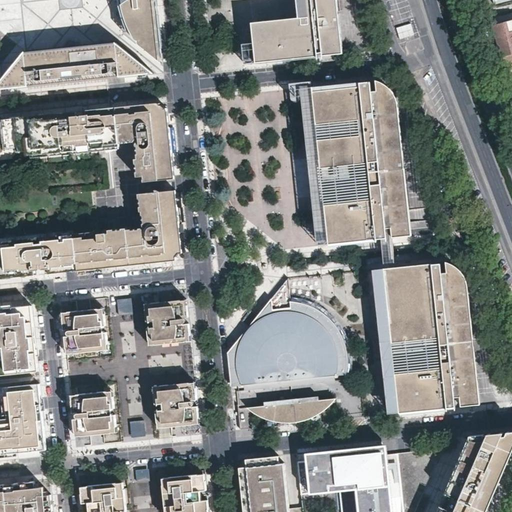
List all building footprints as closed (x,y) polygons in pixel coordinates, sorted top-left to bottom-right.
[(136,43),(142,49),(161,64),(154,0),(119,0),(120,7),(122,14),(125,22),(128,29),(131,36),(136,43)] [(298,0),(301,19),(252,24),(254,44),(256,64),(318,57),(318,52),(322,51),(323,57),(341,55),(337,15),(330,16),(330,13),(337,13),(335,0),(298,0)] [(511,54),(511,19),(492,24),(496,38),(487,41),(490,47),(494,59),(511,54)] [(496,38),(492,24),(482,27),(487,41),(496,38)] [(25,52),(0,84),(0,90),(153,74),(116,44),(72,48),(25,52)] [(256,64),(254,44),(243,45),(245,65),(256,64)] [(507,57),(495,60),(498,70),(510,66),(507,57)] [(312,87),(319,155),(367,151),(371,190),(364,191),(323,195),(327,245),(363,241),(381,239),(393,238),(410,236),(401,159),(395,101),(394,98),(392,95),(389,91),(385,87),(380,83),(377,81),(375,81),(376,91),(371,92),(370,81),(312,87)] [(312,87),(301,89),(317,246),(327,245),(323,195),(320,168),(319,155),(312,87)] [(25,117),(0,120),(0,147),(8,147),(8,150),(23,148),(23,152),(30,151),(30,154),(47,152),(62,150),(71,149),(90,147),(99,147),(114,145),(115,147),(135,145),(137,161),(135,161),(137,179),(144,178),(144,184),(174,181),(173,175),(165,103),(129,107),(25,117)] [(367,151),(319,155),(320,168),(362,164),(364,191),(371,190),(367,151)] [(0,275),(6,275),(12,274),(12,278),(35,275),(35,272),(39,271),(39,275),(46,274),(45,271),(49,270),(49,274),(78,270),(176,261),(175,257),(178,254),(181,254),(180,239),(178,227),(177,215),(176,204),(175,192),(138,196),(140,213),(142,213),(148,213),(150,229),(144,230),(128,232),(127,230),(110,232),(110,235),(101,236),(101,233),(74,236),(60,238),(1,244),(0,244),(0,275)] [(1,244),(60,238),(60,235),(0,241),(1,244)] [(384,260),(384,269),(396,267),(395,259),(393,244),(393,238),(381,239),(382,245),(384,260)] [(396,267),(384,269),(391,338),(440,333),(444,370),(431,372),(430,367),(403,370),(403,375),(395,375),(399,414),(455,408),(454,397),(459,396),(461,407),(479,405),(473,352),(467,294),(466,291),(465,281),(463,276),(459,271),(454,267),(448,262),(446,262),(447,272),(441,273),(441,263),(396,267)] [(384,269),(373,270),(388,415),(399,414),(395,375),(392,343),(391,338),(384,269)] [(288,279),(273,297),(274,309),(291,307),(291,301),(288,279)] [(119,313),(128,312),(127,297),(117,298),(119,313)] [(309,306),(299,303),(291,301),(291,307),(274,309),(273,297),(227,353),(231,387),(236,386),(344,375),(349,375),(349,364),(349,358),(347,350),(344,339),(341,334),(335,325),(327,316),(317,309),(309,306)] [(190,341),(189,324),(183,325),(183,318),(188,318),(187,306),(180,300),(151,303),(145,310),(147,322),(149,322),(153,321),(154,328),(149,328),(148,329),(149,339),(156,345),(190,341)] [(0,371),(1,371),(1,377),(39,373),(35,336),(31,305),(0,308),(0,371)] [(69,312),(63,320),(64,331),(71,331),(71,337),(65,337),(66,348),(73,354),(102,351),(108,345),(107,333),(105,333),(97,334),(97,328),(104,327),(106,327),(106,316),(98,309),(69,312)] [(440,333),(391,338),(392,343),(435,338),(438,367),(430,367),(431,372),(444,370),(440,333)] [(344,381),(344,375),(236,386),(237,392),(344,381)] [(165,428),(182,427),(192,426),(199,419),(198,407),(192,408),(191,401),(197,401),(196,384),(160,387),(155,393),(157,422),(165,428)] [(0,454),(47,450),(43,417),(40,386),(0,390),(0,454)] [(73,421),(74,432),(82,438),(111,434),(117,428),(116,417),(113,417),(112,410),(115,410),(114,399),(106,393),(78,396),(71,403),(73,414),(79,414),(79,421),(73,421)] [(319,402),(319,398),(265,403),(265,407),(245,409),(255,416),(268,421),(277,424),(291,424),(305,422),(312,419),(319,416),(325,412),(332,406),(337,400),(319,402)] [(131,419),(131,435),(145,434),(144,418),(131,419)] [(505,459),(509,450),(511,448),(511,432),(470,436),(446,491),(449,492),(444,504),(441,503),(437,511),(482,511),(484,509),(487,510),(508,460),(505,459)] [(297,455),(301,495),(355,490),(356,511),(403,511),(398,455),(387,456),(386,445),(297,455)] [(442,449),(398,454),(398,455),(403,511),(415,511),(425,489),(416,486),(414,464),(437,462),(442,449)] [(289,511),(284,463),(280,464),(279,456),(246,460),(247,467),(240,468),(244,511),(289,511)] [(425,489),(437,462),(414,464),(416,486),(425,489)] [(147,479),(146,467),(136,467),(136,480),(147,479)] [(197,475),(162,478),(165,511),(200,511),(201,511),(208,510),(207,500),(201,501),(200,491),(206,491),(205,480),(198,481),(197,475)] [(0,511),(53,511),(51,495),(48,495),(45,495),(45,491),(44,488),(40,489),(37,489),(36,484),(36,482),(0,485),(0,511)] [(89,493),(81,493),(82,504),(90,503),(90,511),(126,511),(124,490),(118,490),(117,482),(89,485),(89,493)] [(80,486),(81,493),(89,493),(89,485),(80,486)]
